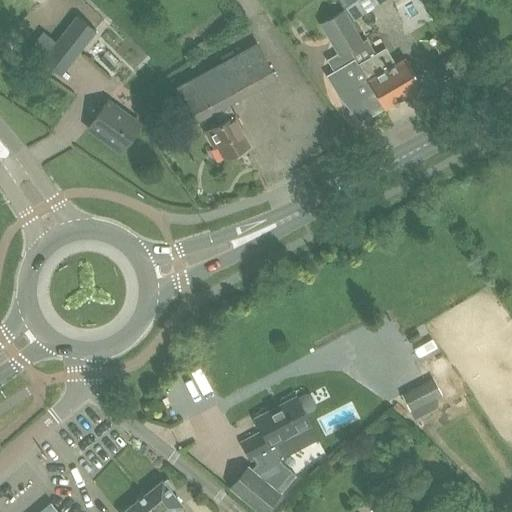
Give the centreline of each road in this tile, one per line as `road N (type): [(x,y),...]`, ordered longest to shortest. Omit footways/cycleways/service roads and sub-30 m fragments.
road 1 (primary): [(291,216),(511,96)]
road 2 (unclassified): [(236,511),(84,389)]
road 3 (primary): [(147,305),(166,286),(239,253),(291,216)]
road 4 (primary): [(291,216),(173,252),(132,248)]
